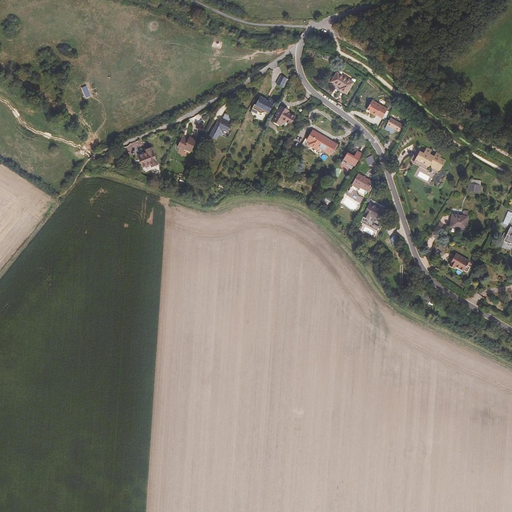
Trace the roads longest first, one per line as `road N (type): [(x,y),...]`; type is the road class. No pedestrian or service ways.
road 1 (tertiary): [(301,44),(311,91),(378,150),(423,270),(511,330)]
road 2 (residential): [(103,151),(236,88),(301,44)]
road 3 (track): [(511,156),(461,129),(331,31)]
